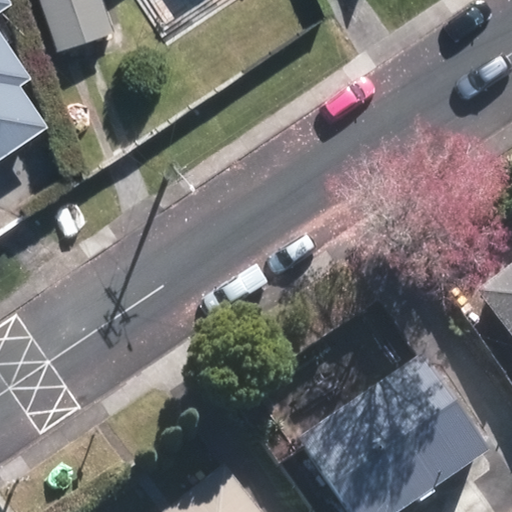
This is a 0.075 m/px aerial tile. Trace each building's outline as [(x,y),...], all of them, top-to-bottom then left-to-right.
[(11,0),(0,0),(0,151),(4,157),(52,127),(29,90),(41,82),(2,21),(18,11),(11,0)] [(105,0),(46,0),(65,53),(118,35),(105,0)] [(511,276),(482,298),(511,338),(511,276)] [(413,367),(298,441),(343,511),(378,511),(469,454),(413,367)] [(241,511),(213,475),(163,511),(241,511)]
